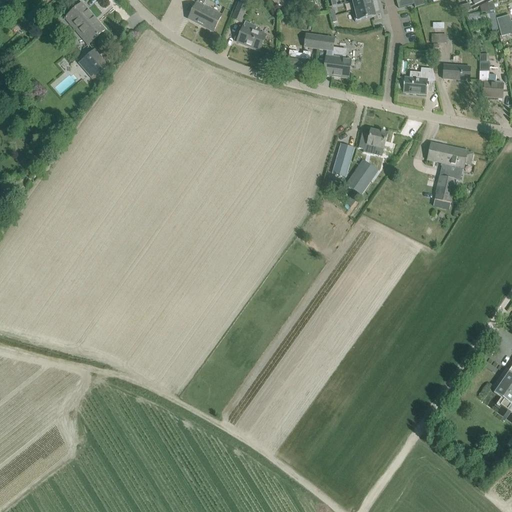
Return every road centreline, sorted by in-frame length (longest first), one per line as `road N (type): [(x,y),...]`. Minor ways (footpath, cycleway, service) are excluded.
road 1 (track): [(338,511),(251,445),(140,382),(0,345)]
road 2 (residential): [(130,0),(187,46),(239,68),(387,106)]
road 3 (track): [(361,511),(494,318)]
road 4 (residential): [(387,106),(511,132)]
